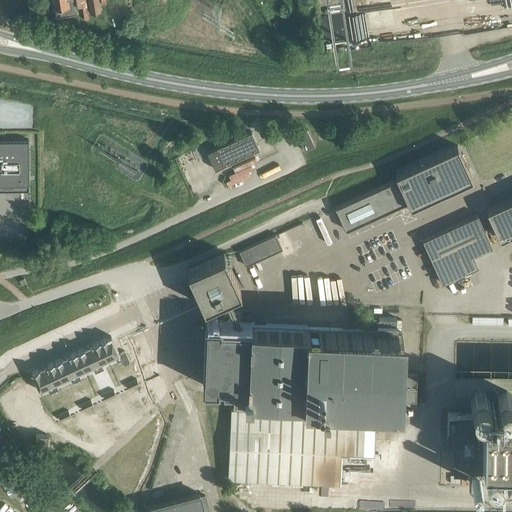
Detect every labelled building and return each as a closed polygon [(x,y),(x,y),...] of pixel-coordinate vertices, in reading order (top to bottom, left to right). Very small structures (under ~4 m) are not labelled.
[(53,0),(55,9),(56,9),(57,17),(74,14),(72,0),(53,0)] [(98,0),(88,0),(91,13),(100,12),(98,0)] [(296,132),(298,135),(305,150),(315,145),(306,127),(296,132)] [(207,151),(215,169),(260,148),(252,131),(207,151)] [(0,138),(0,190),(29,190),(29,139),(0,138)] [(336,206),(346,229),(408,201),(411,206),(472,177),(458,145),(396,173),(398,178),(336,206)] [(511,197),(487,209),(500,238),(511,232),(511,197)] [(474,255),(493,246),(478,213),(422,239),(441,280),(479,266),(474,255)] [(239,250),(246,265),(283,248),(276,234),(239,250)] [(188,269),(204,306),(241,289),(224,253),(188,269)] [(224,385),(224,392),(248,393),(248,397),(317,399),(317,409),(334,409),(334,402),(399,403),(400,401),(417,401),(418,373),(401,372),(402,330),(396,330),(397,317),(379,317),(379,321),(372,321),(372,329),(251,324),(251,326),(220,324),(220,323),(206,322),(205,332),(203,385),(218,385),(224,385)] [(111,335),(100,340),(108,359),(115,356),(118,362),(123,360),(125,365),(131,362),(129,360),(125,351),(119,353),(111,335)] [(100,340),(88,346),(100,371),(104,369),(101,362),(108,359),(100,340)] [(88,346),(77,351),(85,369),(92,366),(96,373),(100,371),(88,346)] [(77,351),(66,356),(77,381),(81,379),(78,372),(85,369),(77,351)] [(66,356),(54,361),(63,379),(70,376),(73,383),(77,381),(66,356)] [(54,361),(43,366),(55,392),(59,390),(56,383),(63,379),(54,361)] [(55,392),(43,366),(31,372),(40,390),(47,387),(50,394),(55,392)] [(127,383),(129,389),(139,384),(137,378),(127,383)] [(228,478),(363,484),(373,484),(374,465),(396,466),(397,444),(375,443),(376,414),(231,408),(228,478)] [(456,469),(482,470),(482,460),(511,460),(511,413),(448,412),(447,439),(459,439),(459,449),(457,449),(456,469)] [(36,434),(36,446),(48,447),(49,434),(36,434)] [(148,506),(149,511),(209,511),(210,511),(206,495),(201,496),(200,493),(166,502),(162,489),(152,491),(156,504),(148,506)]
